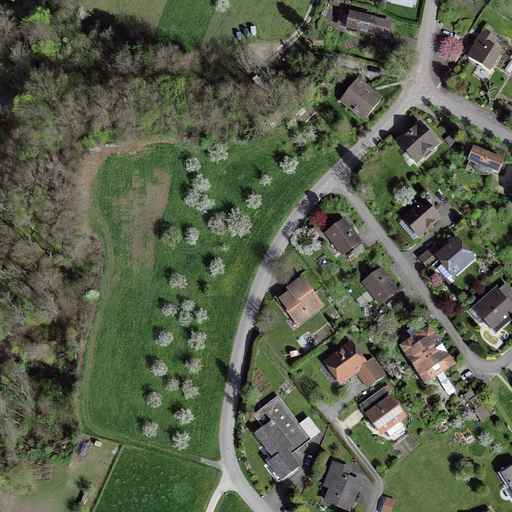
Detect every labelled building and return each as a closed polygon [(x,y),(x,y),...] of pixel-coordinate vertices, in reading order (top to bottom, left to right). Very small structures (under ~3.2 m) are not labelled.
[(347,28),(370,34),(373,19),(341,11),(338,21),(340,22),(342,20),(348,21),(347,28)] [(386,38),(389,23),(373,19),(370,34),(386,38)] [(488,71),(501,52),(478,38),(475,43),(477,45),(468,58),(488,71)] [(358,82),(343,101),(354,110),(353,111),(356,114),(357,113),(363,118),(379,99),(358,82)] [(412,152),(419,159),(437,143),(420,124),(399,143),(409,155),(412,152)] [(474,150),(469,161),(476,164),(474,169),(476,171),(483,175),(489,175),(491,170),(498,173),(503,162),(474,150)] [(439,218),(432,209),(438,204),(426,191),(420,196),(424,201),(406,217),(421,234),(439,218)] [(345,222),(327,235),(341,254),(359,241),(345,222)] [(439,256),(454,274),(472,259),(456,241),(439,256)] [(366,250),(361,244),(351,252),(355,258),(366,250)] [(382,271),(364,284),(379,303),(396,290),(382,271)] [(322,306),(302,279),(293,285),(295,289),(281,299),(289,310),(288,311),(295,322),(307,313),(309,316),(322,306)] [(511,299),(511,300),(507,296),(511,292),(506,285),(497,293),(496,292),(471,314),(479,323),(487,322),(489,321),(496,329),(511,315),(511,299)] [(393,308),(397,314),(408,306),(404,300),(393,308)] [(401,320),(413,312),(408,306),(397,314),(401,320)] [(366,318),(358,324),(362,331),(371,325),(366,318)] [(410,355),(415,363),(435,350),(434,348),(435,345),(436,344),(428,332),(421,337),(419,334),(418,335),(413,328),(407,332),(412,339),(400,346),(406,354),(410,355)] [(326,363),(335,375),(339,371),(345,379),(366,364),(350,343),(338,352),(339,354),(326,363)] [(435,350),(415,363),(420,371),(420,376),(425,384),(436,376),(441,384),(448,380),(443,372),(444,372),(442,369),(450,364),(441,352),(439,353),(436,352),(435,350)] [(375,364),(362,373),(371,385),(384,376),(375,364)] [(384,388),(372,397),(375,402),(388,393),(384,388)] [(275,459),(269,463),(282,480),(299,467),(287,451),(291,447),(293,450),(309,437),(278,396),(261,409),(272,422),(256,434),(275,459)] [(476,397),(470,401),(476,410),(482,406),(476,397)] [(404,416),(391,399),(369,414),(382,432),(385,430),(390,437),(403,427),(397,420),(404,416)] [(349,510),(360,483),(346,478),(349,470),(333,464),(327,482),(332,484),(326,501),(349,510)] [(511,464),(498,473),(507,488),(511,486),(511,487),(511,464)] [(388,511),(391,504),(385,501),(380,511),(388,511)]
